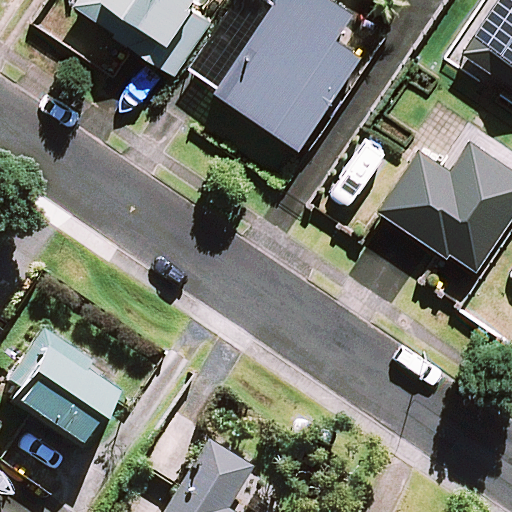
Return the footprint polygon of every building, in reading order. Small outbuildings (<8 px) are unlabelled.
[(78,0),(73,8),(114,37),(112,39),(172,80),(211,23),(190,9),(196,0),(78,0)] [(278,0),(276,0),(234,62),(281,94),(273,105),(315,133),(366,59),(338,41),(356,15),(332,0),(305,0),(297,12),(278,0)] [(511,0),(495,0),(455,57),(505,92),(511,82),(511,0)] [(400,159),(405,162),(376,209),(475,269),(511,208),(511,148),(435,101),(400,159)] [(17,392),(6,409),(70,451),(110,392),(76,369),(81,362),(40,335),(6,384),(17,392)] [(203,446),(163,511),(226,511),(250,474),(203,446)]
